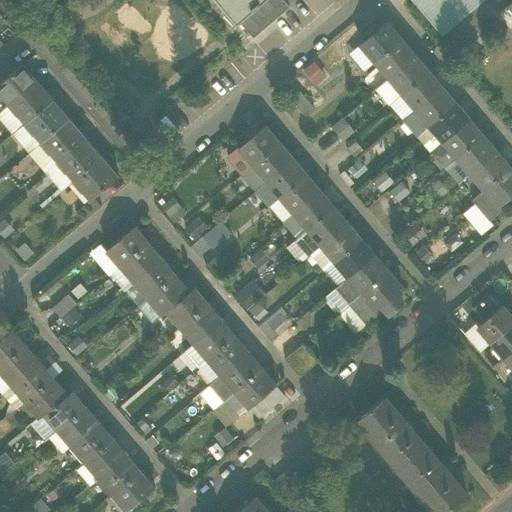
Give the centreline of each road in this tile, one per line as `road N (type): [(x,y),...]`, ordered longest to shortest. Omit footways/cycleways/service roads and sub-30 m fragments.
road 1 (residential): [(13,296),(197,509)]
road 2 (residential): [(133,193),(316,405)]
road 3 (residential): [(255,88),(436,300)]
road 4 (residential): [(0,0),(152,176)]
road 5 (residential): [(390,0),(511,140)]
road 6 (residential): [(316,405),(436,300)]
road 7 (residential): [(197,509),(316,405)]
road 8 (residential): [(25,285),(133,193)]
road 9 (residential): [(152,176),(255,88)]
